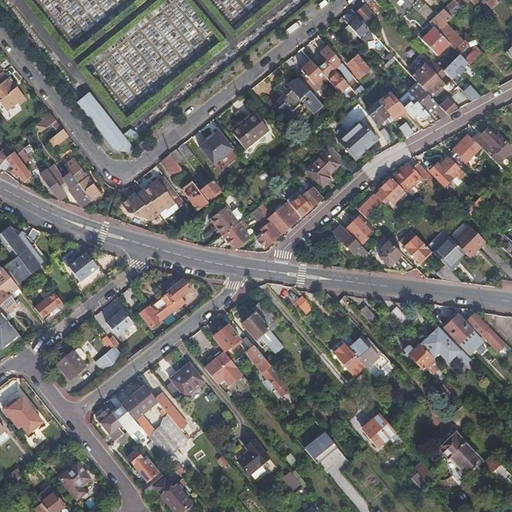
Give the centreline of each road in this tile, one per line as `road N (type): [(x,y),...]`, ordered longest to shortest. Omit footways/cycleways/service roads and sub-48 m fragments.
road 1 (residential): [(0,25),(119,171),(344,0)]
road 2 (residential): [(278,272),(284,248),(375,165),(511,91)]
road 3 (tertiary): [(278,272),(511,303)]
road 4 (residential): [(239,265),(227,295),(70,419)]
road 5 (residential): [(21,358),(131,272),(145,245)]
road 6 (tertiary): [(0,186),(67,220),(145,245)]
